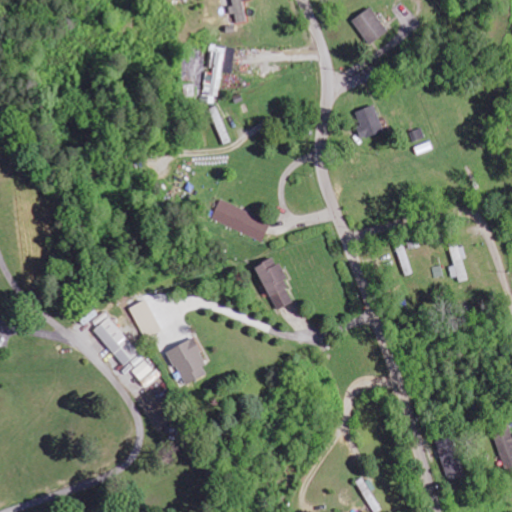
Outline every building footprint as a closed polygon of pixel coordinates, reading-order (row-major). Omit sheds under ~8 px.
[(250,20),(244,0),(233,0),(239,22),(250,20)] [(390,32),(373,6),(354,19),(370,44),(390,32)] [(207,71),(203,101),(219,103),(223,71),(234,72),(237,48),(212,44),(211,50),(217,51),(214,72),(207,71)] [(385,131),(377,105),(357,111),(362,125),(359,126),(362,138),(385,131)] [(232,141),(219,106),(211,108),(225,144),(232,141)] [(266,238),(272,218),(219,202),(213,222),(266,238)] [(464,259),(469,258),(465,243),(451,247),(456,265),(451,266),(454,277),(459,276),(461,282),(470,280),(464,259)] [(407,275),(414,273),(410,261),(408,261),(404,248),(400,250),(407,275)] [(297,301),(276,257),(257,266),(278,310),(297,301)] [(133,306),(145,339),(162,332),(150,299),(133,306)] [(141,352),(111,317),(96,329),(125,365),(141,352)] [(169,351),(187,385),(212,372),(194,338),(169,351)] [(130,365),(148,387),(162,376),(144,354),(130,365)] [(509,473),(511,472),(511,429),(511,427),(494,433),(509,473)] [(448,476),(465,471),(454,435),(438,440),(448,476)] [(372,477),(361,481),(373,511),(377,511),(382,510),(374,489),(377,488),(372,477)]
